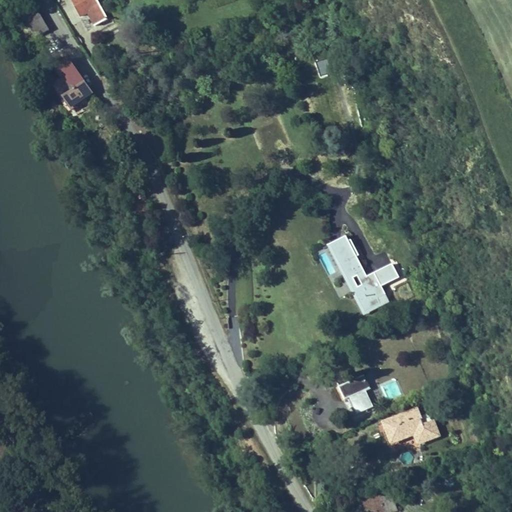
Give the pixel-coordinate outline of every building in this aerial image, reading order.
[(71,0),(80,16),(87,12),(95,25),(107,19),(96,0),(71,0)] [(49,30),(38,9),(24,16),(36,38),(49,30)] [(341,55),(333,57),(337,70),(345,68),(341,55)] [(337,70),(333,57),(318,62),(323,75),(337,70)] [(93,95),(68,59),(57,66),(63,75),(54,82),(71,107),(89,95),(91,97),(93,95)] [(127,83),(116,90),(127,107),(138,100),(127,83)] [(317,86),(305,90),(307,98),(311,97),(318,120),(333,116),(335,121),(336,123),(345,121),(339,100),(330,103),(327,90),(320,92),(317,86)] [(311,97),(307,98),(315,125),(335,121),(333,116),(318,120),(311,97)] [(132,210),(140,227),(156,220),(148,203),(132,210)] [(389,301),(381,287),(398,278),(391,265),(366,278),(344,238),(325,249),(361,316),(389,301)] [(228,317),(229,332),(237,332),(235,317),(228,317)] [(350,366),(341,371),(343,376),(353,371),(350,366)] [(364,376),(339,387),(346,400),(348,399),(357,418),(379,408),(364,376)] [(417,410),(384,423),(392,444),(415,434),(419,444),(438,435),(433,422),(432,422),(424,426),(421,416),(417,410)] [(426,414),(421,416),(424,426),(432,422),(430,416),(426,414)] [(328,467),(343,459),(338,450),(324,456),(328,467)] [(359,505),(362,511),(395,511),(398,511),(390,492),(359,505)]
